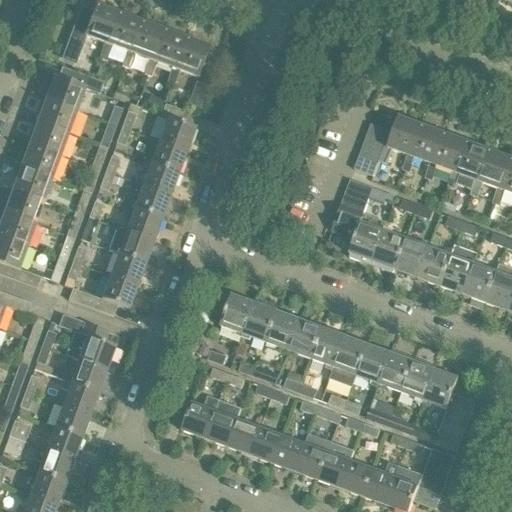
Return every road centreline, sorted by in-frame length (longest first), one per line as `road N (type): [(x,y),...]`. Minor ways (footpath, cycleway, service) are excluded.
road 1 (residential): [(511,360),(199,246)]
road 2 (residential): [(199,246),(286,0)]
road 3 (residential): [(511,83),(287,0)]
road 4 (residential): [(120,456),(199,246)]
road 5 (residential): [(277,511),(120,456)]
